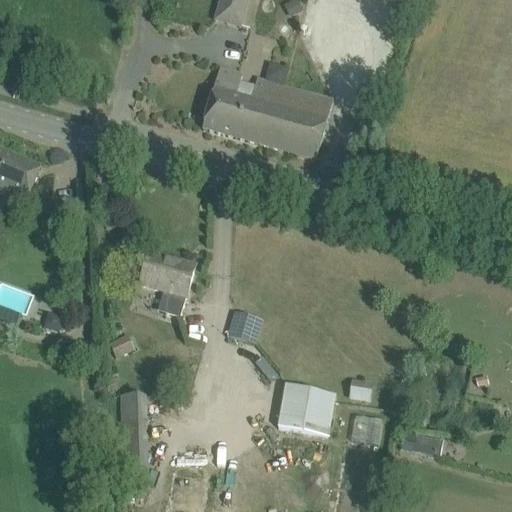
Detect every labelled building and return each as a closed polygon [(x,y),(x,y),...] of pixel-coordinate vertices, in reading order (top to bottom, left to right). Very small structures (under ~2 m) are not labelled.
[(241,31),(249,0),(218,0),(212,23),(241,31)] [(296,1),(284,8),(290,20),(302,14),(296,1)] [(208,113),(203,132),(316,164),(322,144),(333,104),(284,91),(274,88),(265,86),(266,82),(258,81),(257,86),(253,102),(238,98),(242,82),(244,79),(220,72),(208,113)] [(41,170),(0,152),(0,196),(25,207),(41,170)] [(143,279),(141,288),(186,301),(196,270),(179,265),(178,268),(149,260),(143,279)] [(0,322),(18,329),(22,317),(0,309),(0,322)] [(64,321),(48,316),(43,331),(59,336),(64,321)] [(256,348),(257,343),(263,324),(235,316),(228,339),(256,348)] [(135,353),(127,338),(109,346),(116,362),(135,353)] [(487,379),(475,381),(477,390),(489,387),(487,379)] [(370,405),(374,386),(354,381),(349,400),(370,405)] [(278,430),(329,440),(336,397),(286,388),(278,430)] [(123,497),(150,496),(147,397),(120,398),(123,497)] [(404,437),(402,453),(440,461),(443,444),(404,437)]
